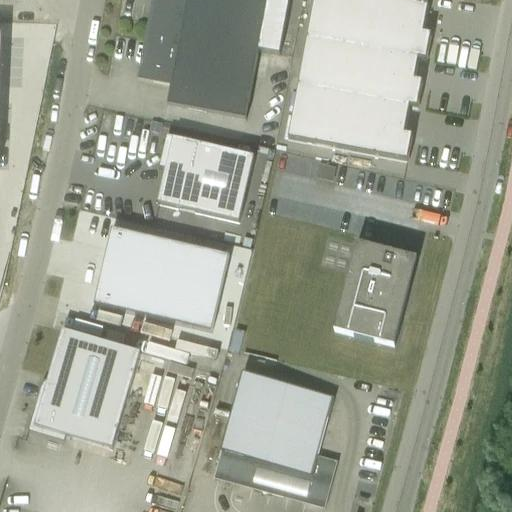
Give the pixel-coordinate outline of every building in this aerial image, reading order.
[(426,61),(431,35),(423,33),(428,6),(393,0),(314,0),(307,40),(418,59),(426,61)] [(167,108),(246,121),(259,54),(154,34),(146,78),(172,83),(167,108)] [(410,107),(418,108),(423,82),(415,80),(418,59),(307,40),(299,87),(410,107)] [(289,141),(408,162),(413,136),(405,134),(410,107),(299,87),(289,141)] [(166,172),(158,206),(239,225),(255,159),(168,139),(161,171),(166,172)] [(95,307),(212,335),(230,259),(112,231),(95,307)] [(357,245),(334,334),(394,349),(403,317),(395,315),(410,259),(357,245)] [(63,334),(34,429),(111,452),(140,357),(63,334)] [(238,398),(215,479),(227,482),(322,508),(334,466),(318,462),(334,401),(242,383),(238,398)]
